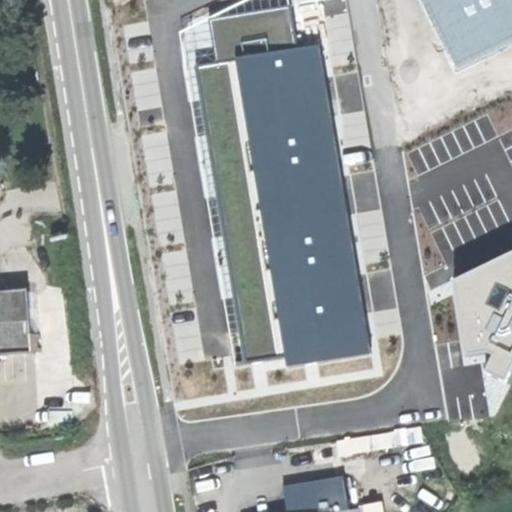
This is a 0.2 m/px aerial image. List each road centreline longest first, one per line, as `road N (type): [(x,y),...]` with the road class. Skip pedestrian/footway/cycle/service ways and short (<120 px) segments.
road 1 (residential): [(138,448),(392,407),(417,391),(420,358),(361,0)]
road 2 (secondary): [(138,448),(67,0)]
road 3 (unclassified): [(0,483),(141,463)]
